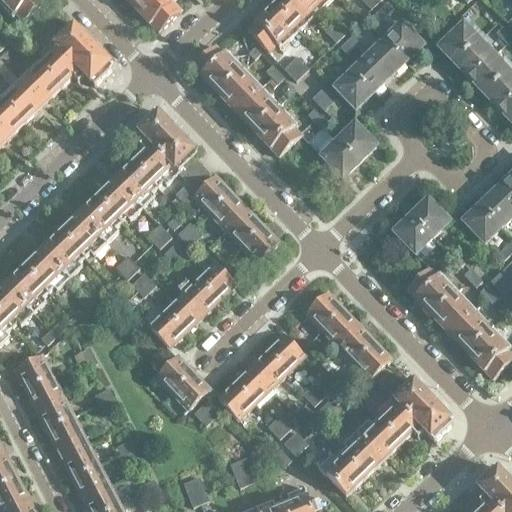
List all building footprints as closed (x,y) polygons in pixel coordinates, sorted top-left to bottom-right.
[(46,3),(42,0),(0,0),(0,6),(20,28),(46,3)] [(125,0),(134,9),(143,0),(125,0)] [(182,15),(174,7),(178,3),(174,0),(143,0),(134,9),(160,36),(161,35),(161,34),(180,16),(182,15)] [(317,17),(301,0),(283,0),(275,8),(299,34),(317,17)] [(334,0),(301,0),(317,17),(334,0)] [(378,7),(372,0),(366,6),(372,13),(378,7)] [(394,11),(388,5),(382,11),(388,17),(394,11)] [(299,34),(275,8),(248,35),(249,36),(249,35),(268,55),(267,55),(269,56),(277,48),(281,52),(299,34)] [(388,17),(382,11),(376,17),(382,23),(388,17)] [(48,27),(42,21),(36,27),(42,33),(48,27)] [(343,28),(337,21),(331,27),(337,34),(343,28)] [(455,66),(482,40),(464,22),(437,48),(455,66)] [(42,33),(36,27),(29,33),(35,39),(42,33)] [(337,34),(331,27),(325,34),(331,40),(337,34)] [(113,64),(105,55),(99,57),(86,43),(87,37),(79,29),(74,31),(71,28),(53,46),(85,80),(95,90),(107,78),(114,72),(111,69),(113,64)] [(349,34),(343,28),(337,34),(343,40),(349,34)] [(423,49),(402,28),(385,44),(406,66),(423,49)] [(509,36),(503,30),(496,36),(502,42),(509,36)] [(343,40),(337,34),(331,40),(337,46),(343,40)] [(511,45),(511,39),(509,36),(502,42),(508,49),(511,45)] [(360,45),(353,38),(347,44),(353,51),(360,45)] [(9,46),(3,39),(0,42),(0,48),(3,52),(9,46)] [(470,82),(497,56),(482,40),(455,66),(470,82)] [(353,51),(347,44),(341,50),(347,57),(353,51)] [(406,66),(385,44),(369,60),(390,81),(406,66)] [(85,80),(53,46),(40,58),(43,60),(38,66),(62,91),(73,81),(74,82),(75,81),(78,85),(84,80),(84,81),(85,80)] [(219,98),(245,73),(226,54),(223,57),(215,49),(214,51),(194,70),(194,69),(193,70),(219,98)] [(261,57),(255,50),(249,57),(255,63),(261,57)] [(12,62),(5,56),(0,61),(0,62),(5,68),(12,62)] [(485,98),(511,71),(497,56),(470,82),(485,98)] [(303,66),(297,60),(291,66),(297,72),(303,66)] [(390,81),(369,60),(353,76),(373,97),(390,81)] [(62,91),(38,66),(19,83),(44,109),(62,91)] [(297,72),(291,66),(284,72),(291,79),(297,72)] [(309,73),(303,66),(297,72),(303,79),(309,73)] [(279,75),(273,69),(266,75),(272,81),(279,75)] [(500,113),(511,101),(511,71),(485,98),(500,113)] [(303,79),(297,72),(291,79),(297,85),(303,79)] [(236,116),(262,91),(245,73),(219,98),(236,116)] [(373,97),(353,76),(336,92),(356,114),(373,97)] [(44,109),(19,83),(1,101),(26,126),(44,109)] [(331,96),(325,89),(319,95),(325,102),(331,96)] [(254,134),(280,109),(262,91),(236,116),(254,134)] [(325,102),(319,95),(313,102),(319,108),(325,102)] [(338,102),(331,96),(325,102),(331,108),(338,102)] [(26,126),(1,101),(0,101),(0,135),(8,144),(26,126)] [(511,126),(511,101),(500,113),(511,126)] [(331,108),(325,102),(319,108),(325,114),(331,108)] [(302,140),(294,132),(298,128),(280,109),(254,134),(280,161),(281,160),(281,159),(300,141),(302,140)] [(321,119),(321,118),(315,112),(308,118),(314,125),(321,119)] [(197,151),(189,143),(184,144),(170,130),(172,124),(164,116),(158,117),(156,115),(137,133),(146,143),(147,142),(180,176),(195,161),(198,159),(195,156),(197,151)] [(327,125),(321,119),(314,125),(320,131),(327,125)] [(374,148),(355,128),(338,144),(360,166),(377,149),(375,147),(374,148)] [(311,143),(323,153),(333,141),(321,131),(311,143)] [(180,176),(147,142),(146,143),(145,144),(146,144),(141,149),(145,153),(144,154),(145,155),(134,166),(158,191),(164,186),(167,189),(180,176)] [(360,166),(338,144),(321,161),(325,164),(341,180),(343,183),(360,166)] [(232,197),(221,185),(216,180),(215,181),(211,185),(207,180),(210,177),(195,161),(180,176),(199,197),(194,201),(210,218),(232,197)] [(158,191),(134,166),(116,183),(143,212),(156,200),(153,196),(158,191)] [(511,179),(497,193),(511,208),(511,179)] [(143,212),(116,183),(97,201),(122,226),(127,221),(130,224),(143,212)] [(511,220),(511,208),(497,193),(481,209),(502,230),(511,220)] [(226,234),(248,213),(232,197),(210,218),(226,234)] [(122,226),(97,201),(79,218),(107,247),(119,234),(116,231),(122,226)] [(450,225),(431,206),(431,205),(429,203),(412,219),(433,241),(450,225)] [(502,230),(481,209),(464,225),(485,247),(502,230)] [(242,250),(264,229),(248,213),(226,234),(242,250)] [(107,247),(79,218),(61,236),(86,261),(91,255),(94,259),(107,247)] [(433,241),(412,219),(395,236),(397,238),(413,254),(412,254),(416,258),(433,241)] [(181,228),(174,221),(168,228),(174,234),(181,228)] [(197,232),(196,231),(191,226),(184,232),(191,238),(197,232)] [(167,234),(166,234),(161,228),(154,234),(160,240),(167,234)] [(258,267),(279,248),(280,247),(264,229),(242,250),(258,267)] [(191,238),(184,232),(178,238),(184,244),(191,238)] [(203,239),(197,232),(191,238),(197,245),(203,239)] [(160,240),(154,234),(148,240),(154,246),(160,240)] [(173,241),(167,234),(160,240),(167,247),(173,241)] [(86,261),(61,236),(43,253),(70,281),(83,269),(80,266),(86,261)] [(197,245),(191,238),(184,244),(190,251),(197,245)] [(167,247),(160,240),(154,246),(160,253),(167,247)] [(470,250),(464,243),(457,249),(463,256),(470,250)] [(183,252),(177,245),(171,251),(177,258),(183,252)] [(511,256),(511,249),(509,247),(503,253),(509,259),(511,256)] [(476,256),(470,250),(463,256),(469,262),(476,256)] [(177,258),(171,251),(165,258),(171,264),(177,258)] [(189,258),(183,252),(177,258),(183,264),(189,258)] [(70,281),(43,253),(25,271),(49,296),(55,291),(58,294),(70,281)] [(459,260),(453,253),(447,260),(453,266),(459,260)] [(509,259),(503,253),(497,259),(503,265),(509,259)] [(183,264),(177,258),(171,264),(177,270),(183,264)] [(134,265),(128,259),(122,265),(128,272),(134,265)] [(465,266),(459,260),(453,266),(459,272),(465,266)] [(128,272),(122,265),(116,271),(122,278),(128,272)] [(140,272),(134,265),(128,272),(134,278),(140,272)] [(235,287),(215,266),(198,283),(219,304),(237,288),(236,287),(235,287)] [(49,296),(25,271),(7,288),(34,317),(47,304),(44,301),(49,296)] [(134,278),(128,272),(122,278),(128,284),(134,278)] [(433,320),(459,295),(440,276),(436,280),(429,272),(427,273),(428,273),(408,292),(407,293),(433,320)] [(477,278),(470,272),(464,278),(470,284),(477,278)] [(510,279),(504,273),(497,279),(504,285),(510,279)] [(151,283),(150,282),(145,276),(138,282),(144,289),(151,283)] [(483,284),(477,278),(470,284),(476,290),(483,284)] [(504,285),(497,279),(491,285),(497,291),(504,285)] [(144,289),(138,282),(132,289),(138,295),(144,289)] [(157,289),(151,283),(144,289),(151,295),(157,289)] [(219,304),(198,283),(182,298),(203,320),(219,304)] [(510,291),(504,285),(497,291),(503,297),(510,291)] [(34,317),(7,288),(0,294),(0,317),(13,331),(18,326),(21,329),(34,317)] [(151,295),(144,289),(138,295),(144,301),(151,295)] [(493,295),(487,289),(480,295),(487,301),(493,295)] [(99,299),(93,293),(87,299),(93,305),(99,299)] [(450,338),(476,313),(459,295),(433,320),(450,338)] [(499,301),(493,295),(487,301),(493,307),(499,301)] [(322,334),(344,313),(328,296),(326,297),(327,297),(306,317),(322,334)] [(203,320),(182,298),(166,314),(187,336),(203,320)] [(93,305),(87,299),(81,305),(87,311),(93,305)] [(106,305),(99,299),(93,305),(99,311),(106,305)] [(99,311),(93,305),(87,311),(93,318),(99,311)] [(338,351),(360,330),(344,313),(322,334),(338,351)] [(468,356),(494,331),(476,313),(450,338),(468,356)] [(187,336),(166,314),(149,330),(168,351),(169,352),(187,336)] [(13,331),(0,317),(0,349),(10,339),(7,336),(13,331)] [(57,340),(66,331),(60,325),(51,334),(57,340)] [(354,367),(376,346),(360,330),(338,351),(354,367)] [(511,358),(508,354),(511,350),(494,331),(468,356),(494,383),(495,382),(511,365),(511,358)] [(48,349),(57,340),(51,334),(41,343),(48,349)] [(306,360),(286,340),(286,339),(285,338),(267,355),(289,377),(306,360)] [(371,384),(391,365),(393,364),(376,346),(354,367),(371,384)] [(94,359),(90,351),(82,355),(86,363),(94,359)] [(86,363),(82,355),(74,359),(78,367),(86,363)] [(289,377),(267,355),(251,370),(272,392),(289,377)] [(53,380),(42,359),(16,373),(26,394),(53,380)] [(98,366),(94,359),(86,363),(90,370),(98,366)] [(173,398),(195,377),(178,359),(177,361),(156,381),(173,398)] [(90,370),(86,363),(78,367),(82,374),(90,370)] [(272,392),(251,370),(235,386),(256,408),(272,392)] [(384,392),(397,380),(391,373),(378,385),(384,392)] [(189,414),(209,395),(210,395),(211,394),(195,377),(173,398),(189,414)] [(64,400),(53,380),(26,394),(37,414),(64,400)] [(453,419),(445,411),(444,410),(439,412),(426,398),(427,392),(419,384),(414,386),(411,383),(392,401),(425,435),(435,445),(454,427),(451,424),(453,419)] [(321,392),(315,385),(309,391),(315,398),(321,392)] [(256,408),(235,386),(218,403),(219,404),(239,424),(256,408)] [(315,398),(309,391),(302,398),(309,404),(315,398)] [(115,399),(111,392),(103,396),(107,403),(115,399)] [(327,398),(321,392),(315,398),(321,404),(327,398)] [(107,403),(103,396),(95,400),(100,408),(107,403)] [(321,404),(315,398),(309,404),(315,410),(321,404)] [(119,407),(115,399),(107,403),(111,411),(119,407)] [(75,421),(64,400),(37,414),(48,435),(75,421)] [(425,435),(392,401),(380,413),(383,416),(377,421),(402,447),(413,436),(414,437),(418,441),(424,435),(424,436),(425,435)] [(337,408),(331,402),(325,408),(331,415),(337,408)] [(111,411),(107,403),(100,408),(104,415),(111,411)] [(213,412),(207,405),(201,411),(207,418),(213,412)] [(331,415),(325,408),(319,414),(325,421),(331,415)] [(344,415),(337,408),(331,415),(337,421),(344,415)] [(207,418),(201,411),(194,417),(200,424),(207,418)] [(219,418),(213,412),(207,418),(213,424),(219,418)] [(337,421),(331,415),(325,421),(331,427),(337,421)] [(213,424),(207,418),(200,424),(206,430),(213,424)] [(287,425),(287,424),(281,418),(274,424),(281,431),(287,425)] [(100,469),(89,448),(75,421),(48,435),(57,453),(56,453),(58,456),(59,455),(62,462),(61,463),(63,465),(64,465),(73,483),(100,469)] [(402,447),(377,421),(372,427),(369,424),(356,436),(383,464),(402,447)] [(281,431),(274,424),(268,431),(274,437),(281,431)] [(293,431),(287,425),(281,431),(287,437),(293,431)] [(287,437),(281,431),(274,437),(280,443),(287,437)] [(303,442),(297,435),(291,441),(297,448),(303,442)] [(383,464),(356,436),(343,448),(346,451),(341,456),(365,482),(383,464)] [(297,448),(291,441),(284,447),(290,454),(297,448)] [(137,450),(133,442),(125,446),(129,454),(137,450)] [(303,454),(309,448),(303,442),(297,448),(303,454)] [(129,454),(125,446),(117,450),(121,458),(129,454)] [(303,454),(297,448),(290,454),(297,460),(303,454)] [(141,457),(137,450),(129,454),(133,461),(141,457)] [(279,464),(286,458),(280,451),(273,458),(279,464)] [(133,461),(129,454),(121,458),(125,465),(133,461)] [(365,482),(341,456),(335,462),(332,459),(319,472),(326,480),(327,479),(340,493),(340,494),(342,495),(345,498),(344,498),(346,500),(365,482)] [(18,511),(31,505),(20,485),(5,457),(0,459),(0,511),(18,511)] [(286,471),(292,464),(286,458),(279,464),(286,471)] [(250,469),(247,461),(239,465),(242,473),(250,469)] [(242,473),(239,465),(230,468),(234,476),(242,473)] [(111,489),(100,469),(73,483),(84,503),(111,489)] [(253,477),(250,469),(242,473),(245,481),(253,477)] [(511,511),(511,488),(509,485),(511,480),(503,471),(498,473),(495,470),(476,488),(486,498),(499,511),(511,511)] [(245,481),(242,473),(234,476),(237,484),(245,481)] [(256,485),(253,477),(245,481),(248,489),(256,485)] [(203,488),(200,480),(192,484),(195,492),(203,488)] [(248,489),(245,481),(237,484),(240,492),(248,489)] [(158,490),(154,483),(146,487),(150,494),(158,490)] [(195,492),(192,484),(184,487),(187,495),(195,492)] [(150,494),(146,487),(138,491),(142,499),(150,494)] [(206,496),(203,488),(195,492),(198,500),(206,496)] [(116,511),(121,510),(111,489),(84,503),(88,511),(116,511)] [(162,498),(158,490),(150,494),(154,502),(162,498)] [(312,511),(309,502),(309,501),(305,491),(288,498),(290,503),(282,505),(284,511),(312,511)] [(198,500),(195,492),(187,495),(190,503),(198,500)] [(154,502),(150,494),(142,499),(147,506),(154,502)] [(210,505),(206,496),(198,500),(202,508),(210,505)] [(499,511),(486,498),(485,499),(485,500),(480,505),(483,509),(484,510),(482,511),(499,511)] [(202,508),(198,500),(190,503),(193,511),(202,508)]
